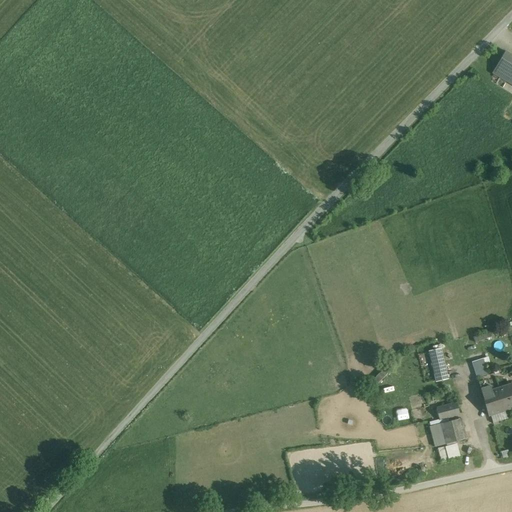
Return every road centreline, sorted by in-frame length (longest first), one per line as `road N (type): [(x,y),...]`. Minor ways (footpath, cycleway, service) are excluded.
road 1 (unclassified): [(43,511),(289,243),(511,18)]
road 2 (unclassified): [(232,511),(370,496),(511,466)]
